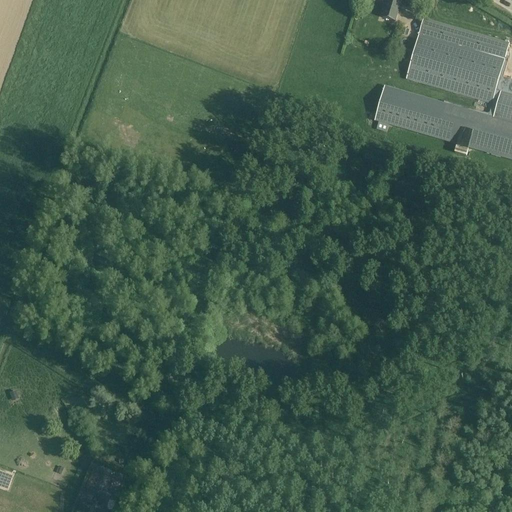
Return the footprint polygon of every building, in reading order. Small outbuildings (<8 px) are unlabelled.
[(395,22),(401,0),(383,0),(383,1),(387,2),(382,18),(395,22)] [(510,44),(424,19),(406,80),(492,105),(506,59),(510,44)] [(492,105),(490,113),(488,114),(475,111),(445,102),(445,104),(474,113),(494,118),(502,92),(511,94),(511,80),(503,78),(509,60),(506,59),(492,105)] [(384,87),(374,122),(379,123),(376,131),(387,134),(389,126),(457,145),(455,153),(467,157),(469,149),(470,149),(484,153),(511,161),(511,123),(494,118),(474,113),(384,87)] [(511,94),(502,92),(494,118),(511,123),(511,94)] [(19,400),(16,392),(10,394),(13,402),(19,400)]
